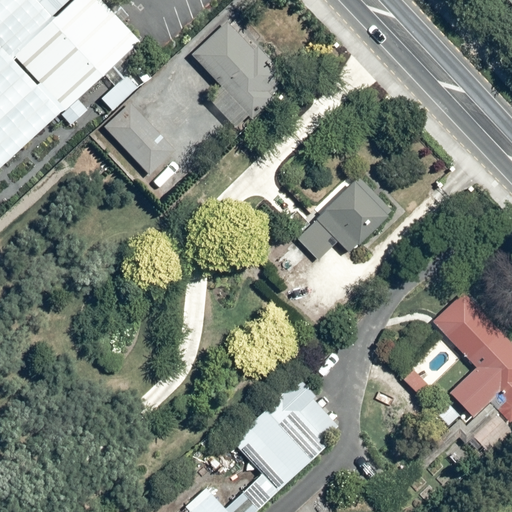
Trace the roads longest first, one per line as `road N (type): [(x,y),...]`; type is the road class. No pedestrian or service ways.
road 1 (secondary): [(511,175),(347,0)]
road 2 (secondary): [(392,0),(511,128)]
